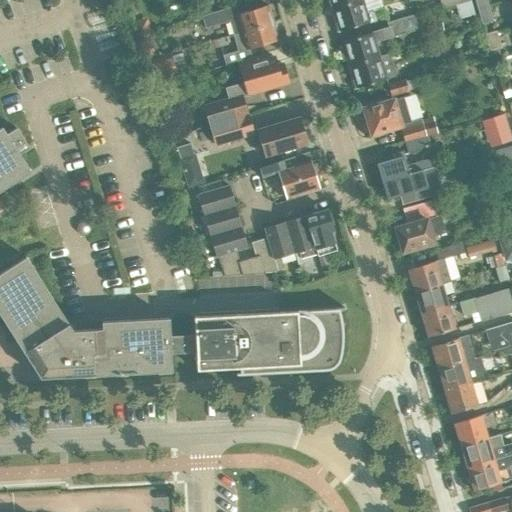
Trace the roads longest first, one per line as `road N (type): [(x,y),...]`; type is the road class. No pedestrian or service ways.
road 1 (residential): [(393,338),(293,0)]
road 2 (residential): [(331,452),(259,431),(0,444)]
road 3 (residential): [(446,511),(393,338)]
road 4 (residential): [(331,452),(393,338)]
